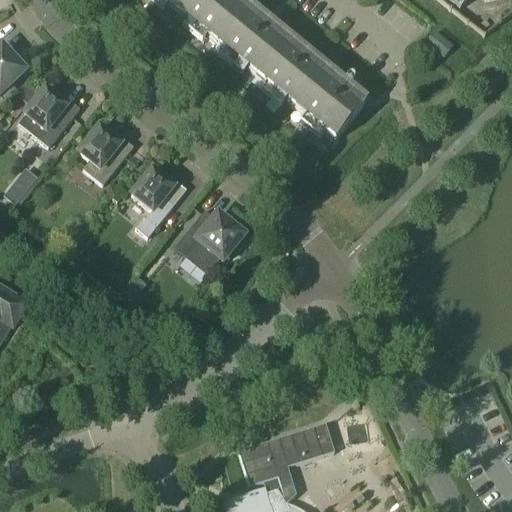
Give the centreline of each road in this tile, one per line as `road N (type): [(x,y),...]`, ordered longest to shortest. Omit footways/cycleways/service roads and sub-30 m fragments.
road 1 (residential): [(336,269),(261,188),(64,38),(40,0)]
road 2 (residential): [(454,511),(336,269)]
road 3 (residential): [(126,427),(225,368),(336,269)]
road 4 (residential): [(0,473),(126,427)]
